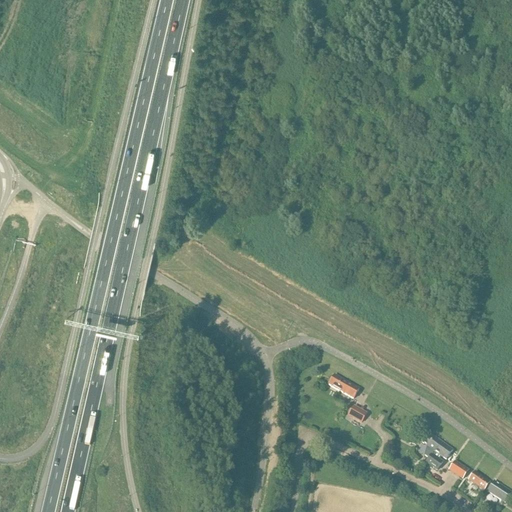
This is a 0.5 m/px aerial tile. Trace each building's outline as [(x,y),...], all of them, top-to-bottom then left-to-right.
[(335,376),(334,377),(329,386),(353,400),(359,389),(335,376)] [(367,414),(354,407),(349,416),(362,423),(367,414)] [(453,451),(430,434),(423,444),(427,447),(425,457),(429,459),(426,463),(437,471),(443,463),(438,459),(440,456),(446,461),(453,451)] [(455,461),(448,472),(462,481),(469,471),(455,461)] [(484,491),(490,483),(475,473),(469,481),(484,491)] [(505,504),(508,500),(511,494),(495,482),(488,493),(505,504)]
